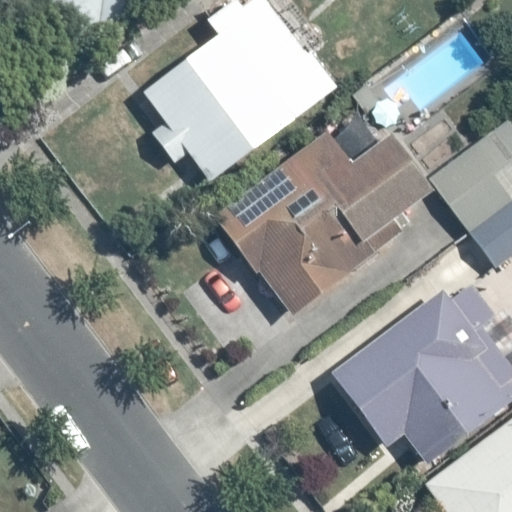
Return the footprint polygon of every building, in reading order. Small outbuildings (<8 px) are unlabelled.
[(45,0),(39,6),(80,54),(142,0),(45,0)] [(329,91),(262,0),(249,0),(217,24),(222,31),(139,92),(164,127),(151,137),(167,159),(181,149),(205,182),(329,91)] [(511,256),(511,135),(501,122),(426,183),(495,270),(511,256)] [(211,223),(251,275),(260,267),(295,312),(367,257),(359,246),(425,195),(378,135),(343,162),(323,136),(211,223)] [(492,314),(463,274),(324,376),(380,451),(399,437),(420,466),(511,397),(511,341),(496,354),(475,326),(492,314)] [(511,511),(511,413),(420,483),(441,511),(511,511)]
